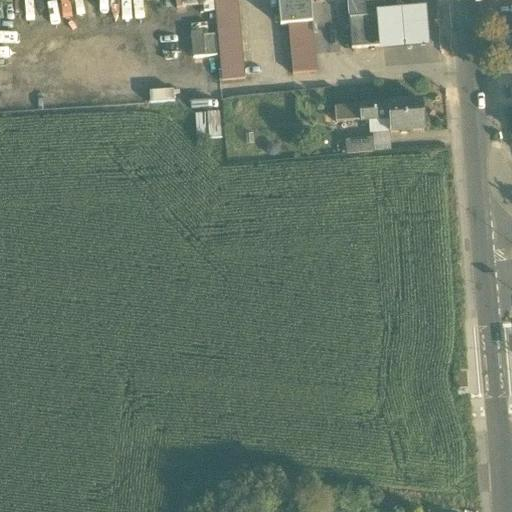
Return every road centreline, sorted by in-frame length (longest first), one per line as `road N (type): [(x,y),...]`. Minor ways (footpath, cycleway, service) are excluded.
road 1 (residential): [(480,256),(463,0)]
road 2 (residential): [(505,511),(480,256)]
